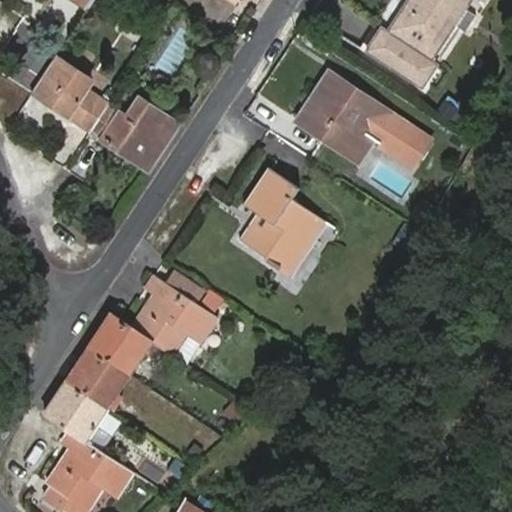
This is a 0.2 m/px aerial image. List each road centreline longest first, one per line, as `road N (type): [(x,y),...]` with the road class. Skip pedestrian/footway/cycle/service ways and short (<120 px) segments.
road 1 (residential): [(60,342),(285,0)]
road 2 (residential): [(0,178),(60,342)]
road 3 (track): [(435,511),(511,392)]
